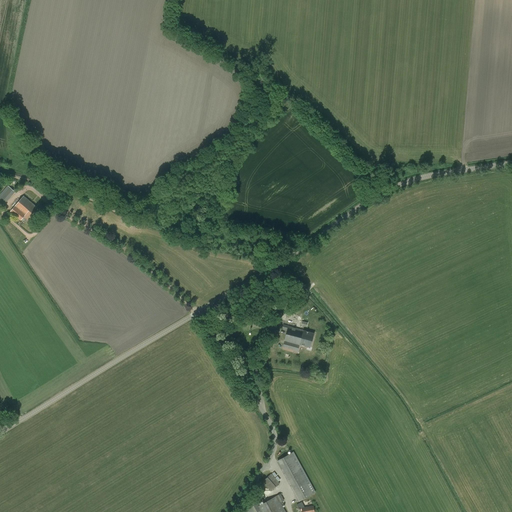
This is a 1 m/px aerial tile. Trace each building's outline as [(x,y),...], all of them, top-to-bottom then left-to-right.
[(14,191),(10,187),(0,198),(0,200),(4,204),(14,191)] [(30,221),(40,210),(23,196),(10,211),(21,220),(24,216),(30,221)] [(314,333),(288,326),(283,325),(282,329),(287,330),(283,347),(294,350),(296,343),(310,347),(314,333)] [(296,456),(294,452),(278,461),(280,465),(296,456)] [(271,491),(280,483),(271,473),(262,481),(271,491)] [(281,493),(277,495),(260,505),(258,501),(246,507),(249,511),(286,511),(281,502),(284,500),(281,493)] [(314,511),(314,506),(305,507),(302,502),(296,504),(298,508),(301,506),(302,508),(302,511),(314,511)]
